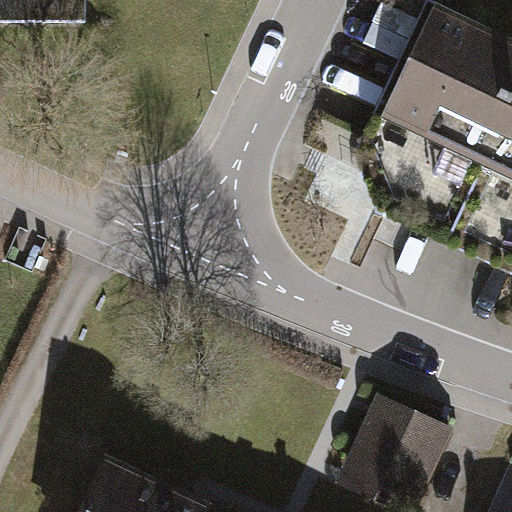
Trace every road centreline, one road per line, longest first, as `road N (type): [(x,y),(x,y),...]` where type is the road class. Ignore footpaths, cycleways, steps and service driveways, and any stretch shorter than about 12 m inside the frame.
road 1 (residential): [(511,379),(203,255)]
road 2 (residential): [(203,255),(317,0)]
road 3 (residential): [(0,170),(203,255)]
